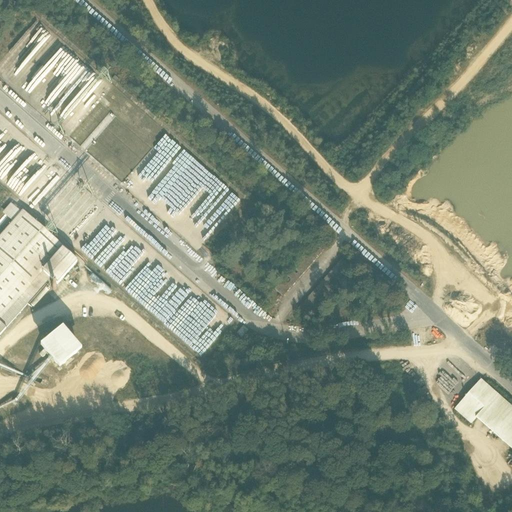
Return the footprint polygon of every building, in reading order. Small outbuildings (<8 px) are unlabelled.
[(200,217),(207,224),(234,198),(208,172),(199,180),(209,191),(196,204),(205,212),(200,217)] [(18,211),(11,218),(15,221),(21,214),(18,211)] [(0,237),(0,335),(50,279),(57,285),(77,263),(63,250),(64,249),(23,212),(21,214),(15,221),(0,237)] [(243,328),(237,334),(241,339),(247,332),(243,328)] [(79,353),(62,333),(41,350),(50,361),(51,362),(59,371),(79,353)] [(511,410),(480,382),(454,411),(471,425),(475,420),(511,452),(511,410)]
